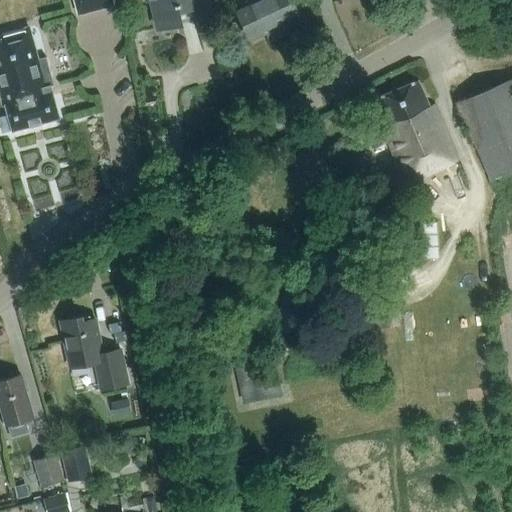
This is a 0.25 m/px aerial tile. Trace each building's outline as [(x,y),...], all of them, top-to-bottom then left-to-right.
[(76,0),(80,13),(115,4),(113,0),(76,0)] [(145,0),(146,1),(147,0),(146,0),(149,0),(157,29),(180,23),(177,11),(193,8),(190,0),(145,0)] [(263,30),(299,13),(292,0),(250,0),(248,1),(250,5),(234,12),(236,16),(234,17),(238,26),(240,25),(248,41),(265,33),(263,30)] [(7,39),(0,40),(0,98),(2,105),(6,104),(8,113),(0,115),(0,122),(2,131),(12,128),(12,129),(58,117),(50,86),(54,85),(46,56),(38,58),(33,38),(8,44),(7,39)] [(511,169),(511,78),(458,102),(491,179),(511,169)] [(387,140),(405,181),(458,158),(435,103),(430,105),(418,79),(378,96),(389,122),(368,131),(374,145),(387,140)] [(55,207),(52,193),(34,197),(37,210),(55,207)] [(390,274),(361,280),(371,330),(400,324),(390,274)] [(82,317),(60,321),(69,363),(84,360),(85,365),(95,363),(101,389),(127,384),(120,350),(100,355),(96,338),(99,337),(95,319),(83,322),(82,317)] [(283,395),(274,355),(235,363),(243,404),(283,395)] [(33,418),(21,375),(0,380),(0,405),(6,426),(33,418)] [(128,399),(118,401),(121,414),(131,412),(128,399)] [(85,444),(60,450),(68,482),(92,476),(88,458),(93,457),(91,445),(85,446),(85,444)] [(42,486),(63,480),(56,455),(35,461),(42,486)] [(138,455),(135,459),(135,463),(138,466),(142,466),(146,463),(145,459),(142,455),(138,455)] [(15,487),(18,498),(29,496),(26,484),(15,487)] [(68,511),(63,494),(45,499),(48,511),(68,511)] [(153,496),(145,497),(148,511),(157,511),(157,510),(154,497),(153,496)]
